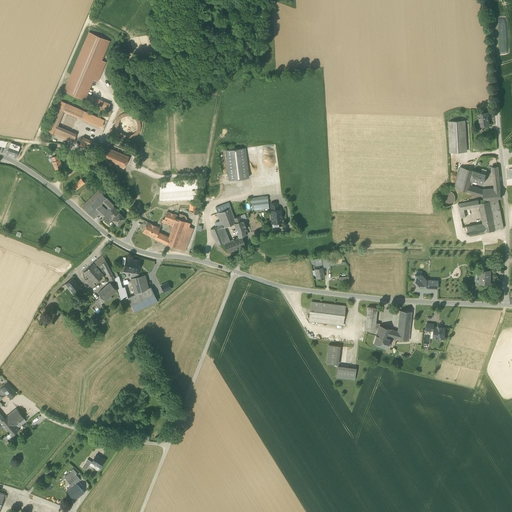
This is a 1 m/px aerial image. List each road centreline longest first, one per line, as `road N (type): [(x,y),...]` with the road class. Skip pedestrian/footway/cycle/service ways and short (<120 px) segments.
road 1 (unclassified): [(485,0),(507,229),(506,305)]
road 2 (tertiary): [(506,305),(355,296),(235,272)]
road 3 (tertiary): [(235,272),(126,247),(50,185),(0,157)]
road 4 (unclassified): [(140,511),(235,272)]
road 5 (track): [(33,142),(83,154),(135,221),(126,247)]
road 6 (track): [(95,0),(33,142)]
